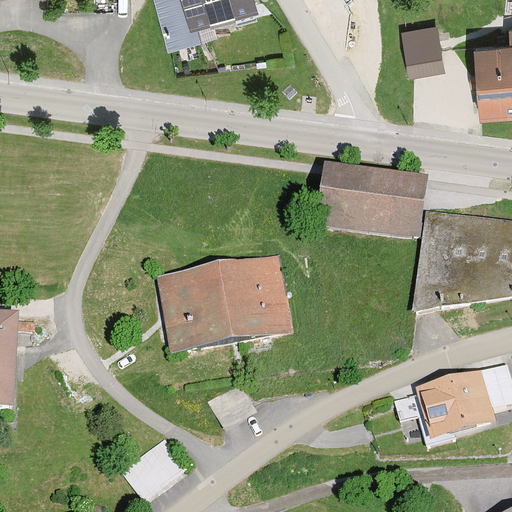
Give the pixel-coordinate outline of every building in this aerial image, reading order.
[(158,0),(171,47),(200,39),(195,21),(254,5),(252,0),(158,0)] [(404,27),(412,73),(443,68),(435,22),(404,27)] [(481,114),(511,111),(511,28),(510,29),(511,45),(476,48),(478,77),(472,77),(473,86),(479,86),(481,114)] [(414,238),(416,224),(420,190),(330,179),(324,229),(414,240),(414,238)] [(511,299),(511,228),(429,217),(428,226),(416,224),(414,238),(425,240),(416,314),(511,299)] [(290,334),(277,259),(219,270),(233,345),(290,334)] [(233,345),(219,270),(218,268),(200,271),(201,277),(162,284),(167,313),(164,313),(166,323),(170,322),(176,355),(233,345)] [(16,323),(0,321),(0,412),(10,413),(16,323)] [(511,380),(510,373),(418,398),(431,445),(495,427),(491,414),(511,408),(511,380)] [(240,386),(209,403),(223,429),(254,412),(240,386)] [(165,443),(122,474),(143,502),(185,471),(165,443)]
